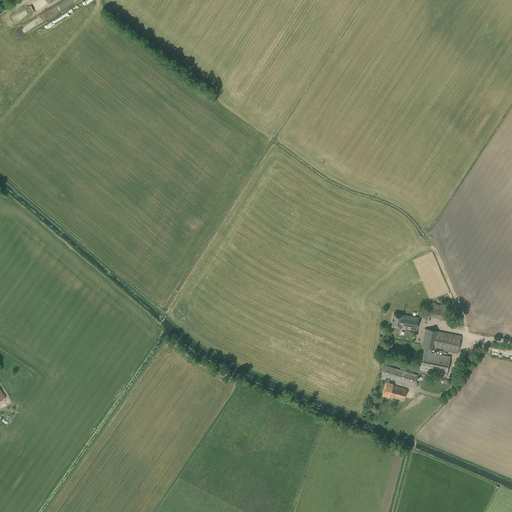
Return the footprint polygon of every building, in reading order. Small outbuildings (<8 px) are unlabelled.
[(450,321),(453,308),(429,303),(426,316),(450,321)] [(417,330),(418,318),(403,316),(403,315),(393,314),(391,327),(401,328),(406,329),(406,328),(417,330)] [(458,354),(461,336),(424,328),(421,346),(425,347),(424,351),(423,351),(419,372),(446,378),(450,356),(431,352),(432,349),(458,354)] [(380,376),(389,379),(414,387),(416,382),(418,375),(384,365),(380,376)] [(393,385),(394,384),(386,382),(382,396),(389,398),(390,397),(403,401),(407,390),(393,385)] [(373,418),(376,412),(372,410),(373,408),(369,406),(365,415),(373,418)]
